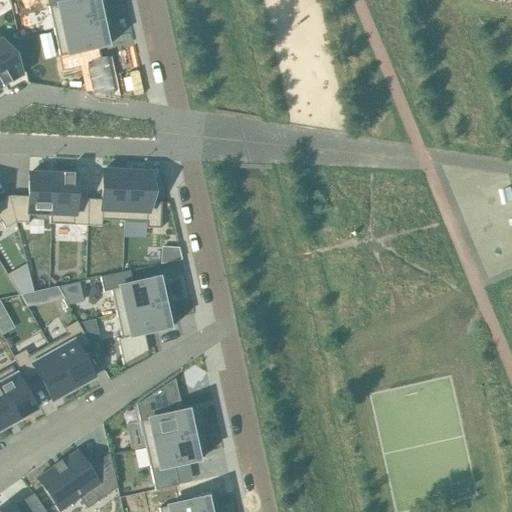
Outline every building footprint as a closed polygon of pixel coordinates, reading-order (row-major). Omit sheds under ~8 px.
[(46,0),(48,7),(54,32),(107,20),(102,0),(80,0),(77,1),(76,0),(46,0)] [(107,20),(54,32),(59,57),(62,70),(80,66),(88,65),(94,93),(120,97),(111,57),(100,59),(98,48),(106,47),(105,45),(109,44),(112,43),(107,20)] [(0,38),(0,84),(2,88),(3,87),(2,86),(8,82),(9,84),(10,83),(9,82),(17,77),(18,78),(19,78),(18,77),(21,75),(0,38)] [(88,200),(87,226),(101,227),(102,221),(124,222),(126,172),(109,171),(109,170),(107,170),(107,171),(102,171),(101,200),(88,200)] [(126,172),(124,222),(146,223),(146,229),(160,229),(161,203),(148,202),(150,173),(144,173),(144,172),(143,172),(143,173),(126,172)] [(28,197),(9,196),(15,223),(28,224),(29,214),(50,215),(49,225),(50,225),(53,175),(35,174),(35,173),(34,173),(34,174),(29,174),(28,197)] [(53,175),(50,225),(74,226),(87,226),(88,200),(75,199),(76,176),(72,176),(72,174),(71,174),(71,176),(63,175),(63,174),(62,174),(62,175),(53,175)] [(0,222),(1,222),(5,229),(15,223),(9,196),(0,201),(0,222)] [(129,271),(100,277),(103,292),(111,291),(116,314),(169,303),(164,280),(160,280),(157,281),(157,279),(132,284),(129,271)] [(169,303),(116,314),(121,338),(117,338),(123,365),(147,352),(144,334),(168,329),(167,327),(170,327),(170,326),(174,325),(169,303)] [(67,334),(47,345),(72,389),(75,388),(76,389),(85,384),(84,382),(93,378),(78,351),(89,344),(81,329),(76,322),(76,321),(75,322),(64,328),(67,334)] [(23,351),(12,357),(25,380),(36,374),(51,401),(60,396),(61,398),(71,392),(70,391),(72,389),(47,345),(27,357),(23,351)] [(2,372),(0,372),(0,392),(16,421),(19,419),(19,420),(26,416),(25,416),(36,410),(27,394),(18,378),(12,366),(2,372)] [(174,379),(136,405),(139,422),(145,447),(198,435),(193,412),(190,413),(189,412),(186,413),(186,411),(169,415),(167,408),(180,405),(174,379)] [(0,392),(0,429),(0,430),(7,427),(6,426),(16,421),(0,392)] [(198,435),(145,447),(150,472),(155,491),(178,486),(174,466),(197,461),(196,459),(200,459),(200,458),(203,458),(198,435)] [(76,451),(37,478),(59,511),(79,498),(86,509),(117,488),(109,453),(88,468),(76,451)] [(205,498),(159,509),(159,511),(214,511),(213,504),(212,499),(209,500),(209,499),(205,500),(205,498)]
